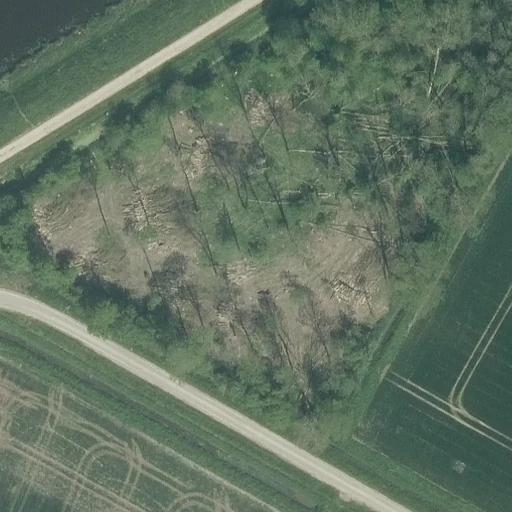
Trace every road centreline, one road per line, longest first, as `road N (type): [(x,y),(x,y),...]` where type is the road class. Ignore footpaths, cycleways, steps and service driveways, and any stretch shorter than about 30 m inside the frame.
road 1 (unclassified): [(393,511),(54,319),(0,299)]
road 2 (unclassified): [(0,156),(254,0)]
